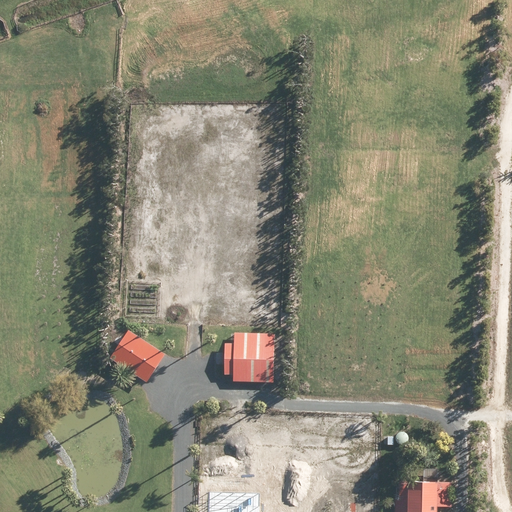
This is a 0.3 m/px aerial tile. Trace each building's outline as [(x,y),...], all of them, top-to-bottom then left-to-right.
[(255,275),(256,255),(246,254),(245,274),(255,275)] [(155,325),(154,332),(174,333),(174,326),(155,325)] [(147,383),(165,354),(127,329),(109,358),(147,383)] [(233,375),(233,382),(276,383),(278,334),(234,333),(234,344),(224,344),(224,375),(233,375)] [(437,511),(437,507),(452,507),(452,482),(399,482),(398,499),(395,498),(394,511),(437,511)]
